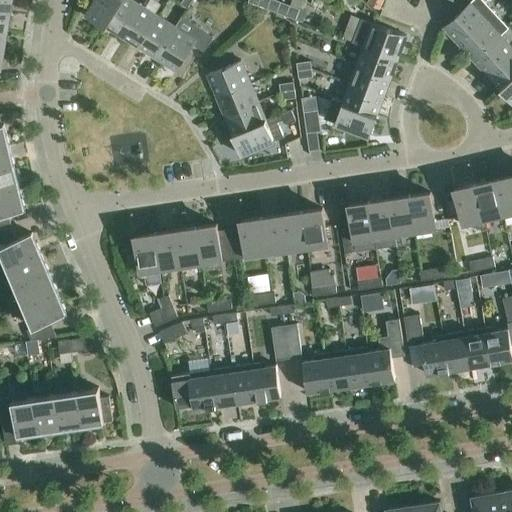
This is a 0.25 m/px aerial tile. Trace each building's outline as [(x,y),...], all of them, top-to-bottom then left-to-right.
[(0,0),(0,10),(12,13),(13,0),(0,0)] [(96,0),(87,15),(107,27),(123,0),(96,0)] [(123,0),(107,27),(123,37),(143,7),(132,0),(123,0)] [(183,0),(181,4),(188,9),(193,0),(183,0)] [(260,0),(258,6),(268,9),(270,0),(260,0)] [(270,0),(268,9),(277,13),(281,2),(275,0),(270,0)] [(380,10),(384,0),(369,0),(368,4),(380,10)] [(473,0),(444,27),(474,60),(500,35),(501,36),(509,28),(482,0),(473,0)] [(277,13),(286,16),(290,5),(281,2),(277,13)] [(290,5),(286,16),(296,20),(300,9),(290,5)] [(123,37),(140,48),(159,17),(143,7),(123,37)] [(300,9),(296,20),(303,22),(307,11),(304,10),(300,9)] [(0,10),(0,30),(9,31),(12,13),(0,10)] [(140,48),(157,58),(176,27),(159,17),(140,48)] [(176,27),(157,58),(178,71),(194,45),(204,52),(214,37),(182,17),(176,27)] [(353,42),(364,47),(364,46),(398,59),(407,36),(362,19),(353,42)] [(0,30),(0,49),(6,50),(9,31),(0,30)] [(474,60),(487,74),(511,51),(511,47),(501,36),(500,35),(474,60)] [(364,46),(364,47),(357,65),(391,77),(398,59),(364,46)] [(511,51),(487,74),(500,89),(511,78),(511,51)] [(208,74),(218,97),(251,83),(242,60),(208,74)] [(297,63),(298,71),(312,69),(311,61),(297,63)] [(357,65),(350,83),(384,96),(391,77),(357,65)] [(312,69),(298,71),(299,79),(313,77),(312,69)] [(511,78),(500,89),(511,101),(511,78)] [(280,84),(281,92),(295,90),(294,82),(280,84)] [(218,97),(225,115),(259,102),(251,83),(218,97)] [(350,83),(343,102),(377,115),(384,96),(350,83)] [(295,90),(281,92),(282,100),(296,98),(295,90)] [(377,115),(343,102),(333,98),(325,119),(336,123),(335,123),(369,136),(377,115)] [(225,115),(233,134),(267,120),(266,120),(259,102),(225,115)] [(267,120),(233,134),(242,155),(285,137),(278,121),(284,119),(285,122),(289,123),(297,120),(292,109),(266,120),(267,120)] [(304,112),(307,133),(321,131),(318,110),(304,112)] [(0,149),(9,147),(4,125),(0,126),(0,149)] [(0,149),(0,171),(14,168),(9,147),(0,149)] [(0,171),(0,193),(19,189),(14,168),(0,171)] [(511,175),(495,180),(504,216),(511,214),(511,175)] [(495,180),(475,184),(484,221),(504,216),(495,180)] [(484,221),(475,184),(455,189),(464,226),(484,221)] [(25,210),(19,189),(0,193),(0,225),(11,223),(8,214),(25,210)] [(431,192),(410,196),(416,233),(436,230),(436,229),(435,222),(431,192)] [(410,196),(390,199),(395,236),(416,233),(410,196)] [(390,199),(370,202),(375,239),(377,249),(397,246),(395,236),(390,199)] [(351,217),(340,218),(345,253),(356,252),(377,249),(375,239),(370,202),(349,205),(351,217)] [(323,208),(302,212),(308,249),(328,246),(323,208)] [(302,212),(282,215),(287,252),(308,249),(302,212)] [(282,215),(262,218),(267,255),(287,252),(282,215)] [(243,233),(231,234),(235,260),(267,255),(262,218),(241,221),(243,233)] [(217,224),(196,227),(202,265),(235,260),(231,234),(219,236),(217,224)] [(0,271),(8,267),(41,254),(32,233),(16,240),(12,227),(0,231),(0,271)] [(196,227),(176,230),(182,268),(202,265),(196,227)] [(176,230),(156,233),(162,271),(182,268),(176,230)] [(162,271),(156,233),(135,236),(141,274),(162,271)] [(8,267),(17,287),(49,274),(41,254),(8,267)] [(493,257),(482,260),(484,270),(496,267),(493,257)] [(484,270),(482,260),(470,263),(472,272),(484,270)] [(444,267),(432,269),(434,279),(445,277),(444,267)] [(511,281),(511,267),(484,271),(485,284),(511,281)] [(434,279),(432,269),(420,271),(422,281),(434,279)] [(17,287),(25,307),(58,293),(49,274),(17,287)] [(248,277),(250,294),(271,291),(269,274),(248,277)] [(382,277),(370,278),(371,288),(383,287),(382,277)] [(371,288),(370,278),(358,280),(359,290),(371,288)] [(456,280),(457,288),(458,292),(472,289),(470,278),(456,280)] [(444,282),(446,290),(457,288),(456,280),(444,282)] [(336,283),(324,285),(325,295),(337,293),(336,283)] [(325,295),(324,285),(312,287),(313,297),(325,295)] [(365,292),(367,309),(388,307),(386,289),(365,292)] [(187,306),(185,292),(177,294),(179,307),(187,306)] [(275,292),(263,294),(264,304),(276,302),(275,292)] [(58,293),(25,307),(34,327),(27,330),(32,341),(57,337),(50,321),(67,314),(58,293)] [(264,304),(263,294),(251,296),(253,306),(264,304)] [(160,299),(163,307),(164,310),(173,306),(169,295),(160,299)] [(351,296),(339,298),(340,306),(352,304),(351,296)] [(511,296),(503,298),(509,323),(511,322),(511,296)] [(340,306),(339,298),(327,300),(328,308),(340,306)] [(231,299),(219,301),(221,311),(233,309),(231,299)] [(221,311),(219,301),(207,303),(209,313),(221,311)] [(294,305),(282,306),(283,315),(295,313),(294,305)] [(164,310),(163,307),(150,313),(156,326),(178,317),(173,306),(164,310)] [(283,315),(282,306),(270,308),(272,316),(283,315)] [(237,313),(225,315),(226,323),(238,321),(237,313)] [(226,323),(225,315),(213,317),(215,325),(226,323)] [(404,317),(408,341),(424,339),(420,315),(404,317)] [(192,320),(193,328),(205,326),(204,318),(192,320)] [(381,349),(369,351),(373,383),(383,382),(383,381),(395,379),(391,349),(404,347),(400,319),(387,321),(389,336),(379,337),(381,349)] [(160,331),(165,343),(187,334),(182,322),(160,331)] [(298,324),(285,326),(290,359),(302,357),(298,324)] [(498,325),(486,327),(493,364),(502,362),(511,359),(511,345),(509,328),(498,330),(498,325)] [(290,359),(285,326),(272,328),(277,361),(290,359)] [(486,327),(465,331),(471,367),(492,363),(492,364),(493,364),(486,327)] [(465,331),(444,335),(450,371),(451,371),(471,367),(465,331)] [(450,371),(444,335),(432,337),(433,342),(423,343),(428,375),(441,372),(441,373),(450,371)] [(70,340),(71,352),(96,349),(94,336),(70,340)] [(38,340),(26,342),(28,352),(40,350),(38,340)] [(59,341),(60,354),(71,353),(69,340),(59,341)] [(368,347),(347,350),(352,386),(373,383),(369,351),(368,347)] [(347,350),(325,353),(331,389),(352,386),(347,350)] [(331,389),(325,353),(314,355),(315,359),(304,361),(309,392),(321,390),(321,391),(331,389)] [(265,362),(254,363),(259,400),(269,399),(269,398),(281,396),(277,365),(266,366),(265,362)] [(254,363),(233,367),(238,403),(259,400),(254,363)] [(233,367),(211,370),(217,406),(238,403),(233,367)] [(217,406),(211,370),(172,376),(177,407),(194,404),(195,409),(207,407),(207,408),(217,406)] [(99,388),(77,391),(82,426),(104,423),(104,422),(113,421),(110,396),(101,398),(99,388)] [(77,391),(56,394),(61,429),(82,426),(77,391)] [(56,394),(34,397),(39,432),(61,429),(56,394)] [(39,432),(34,397),(14,400),(13,397),(0,398),(0,402),(3,424),(15,422),(17,435),(39,432)] [(511,511),(511,489),(499,492),(502,511),(511,511)] [(502,511),(499,492),(473,497),(475,511),(502,511)] [(441,511),(440,501),(414,505),(414,511),(441,511)]
